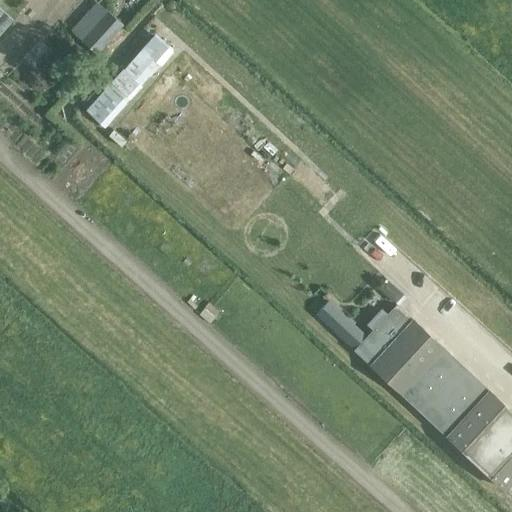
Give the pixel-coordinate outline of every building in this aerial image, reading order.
[(91,0),(66,28),(95,54),(122,24),(95,0),(91,0)] [(13,17),(19,11),(10,2),(4,8),(13,17)] [(0,7),(0,34),(13,19),(0,7)] [(174,49),(156,32),(85,109),(104,125),(174,49)] [(73,177),(85,164),(78,158),(67,171),(73,177)] [(511,481),(511,408),(413,317),(397,302),(387,313),(381,308),(367,323),(373,329),(353,349),(503,488),(505,489),(511,481)]
